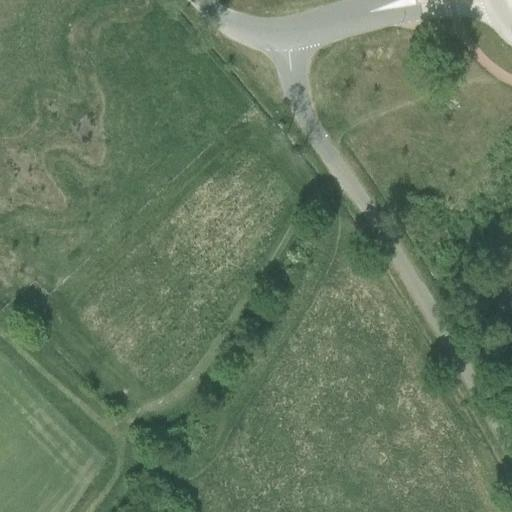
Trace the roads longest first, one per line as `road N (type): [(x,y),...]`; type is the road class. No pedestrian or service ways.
road 1 (unclassified): [(286,36),(294,99),(511,448)]
road 2 (unclassified): [(368,13),(489,3)]
